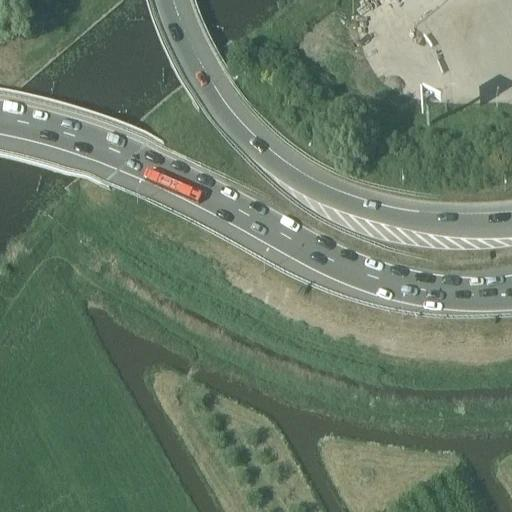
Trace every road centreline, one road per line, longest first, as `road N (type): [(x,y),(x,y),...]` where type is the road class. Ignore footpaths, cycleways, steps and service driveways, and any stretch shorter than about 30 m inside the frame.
road 1 (motorway): [(0,121),(130,160),(391,287),(511,295)]
road 2 (motorway): [(511,224),(392,217),(289,178),(207,93),(164,0)]
